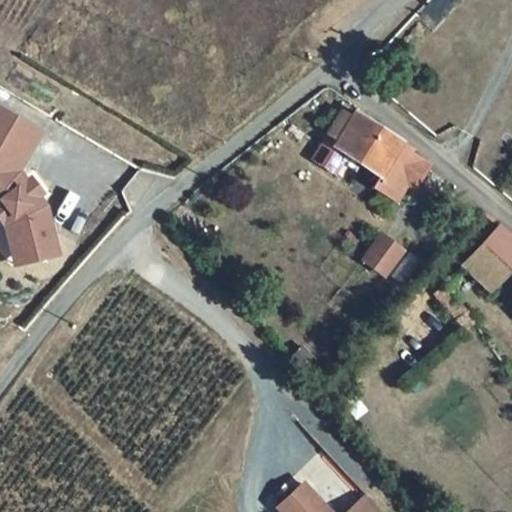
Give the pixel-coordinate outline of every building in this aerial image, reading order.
[(0,108),(0,204),(13,222),(23,263),(54,255),(43,208),(36,199),(43,194),(31,178),(24,183),(17,173),(41,133),(0,108)] [(359,165),(381,129),(358,115),(354,120),(343,113),(328,135),(331,137),(316,161),(337,175),(343,164),(348,158),(359,165)] [(405,144),(381,129),(359,165),(361,166),(382,180),(376,189),(397,202),(408,186),(411,180),(419,185),(431,168),(412,156),(414,153),(404,147),(405,144)] [(359,165),(348,158),(343,164),(357,173),(361,166),(359,165)] [(408,186),(416,191),(419,185),(411,180),(408,186)] [(511,236),(499,225),(466,264),(495,289),(511,272),(511,236)] [(381,237),(362,261),(382,277),(401,253),(381,237)] [(479,325),(449,282),(439,294),(467,333),(479,325)] [(329,511),(304,484),(279,507),(282,511),(329,511)] [(375,511),(364,500),(350,511),(375,511)]
